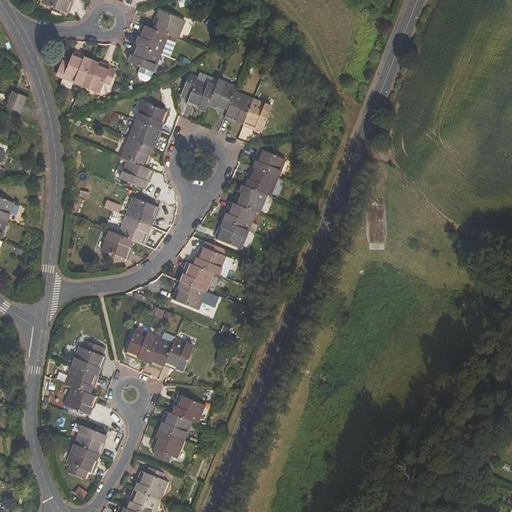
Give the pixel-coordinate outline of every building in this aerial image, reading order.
[(44,0),(43,4),(67,14),(72,0),(44,0)] [(169,36),(179,40),(186,21),(162,11),(154,30),(169,36)] [(154,30),(144,26),(137,45),(162,55),(169,36),(154,30)] [(162,55),(137,45),(130,64),(154,73),(162,55)] [(82,86),(92,62),(73,54),(69,63),(63,61),(57,76),(82,86)] [(92,62),(82,86),(101,93),(111,69),(92,62)] [(190,77),(182,98),(189,101),(188,104),(207,112),(210,105),(217,87),(190,77)] [(217,87),(210,105),(228,112),(236,92),(238,88),(220,81),(217,87)] [(14,92),(10,100),(21,104),(25,97),(14,92)] [(245,125),(255,100),(236,92),(228,112),(226,117),(245,125)] [(10,100),(7,108),(18,112),(21,104),(10,100)] [(263,132),(273,108),(255,100),(245,125),(263,132)] [(168,112),(144,102),(136,121),(161,131),(168,112)] [(161,131),(136,121),(129,140),(153,150),(161,131)] [(128,162),(146,169),(153,150),(129,140),(121,159),(128,162)] [(286,159),(262,150),(255,168),(279,178),(286,159)] [(146,169),(128,162),(121,179),(145,189),(152,172),(146,169)] [(267,194),(271,196),(279,178),(255,168),(248,187),(267,194)] [(248,187),(243,185),(235,204),(256,213),(259,214),(267,194),(248,187)] [(15,204),(0,197),(0,220),(7,223),(15,204)] [(159,209),(135,199),(127,218),(151,228),(159,209)] [(235,204),(231,203),(224,220),(249,230),(256,213),(235,204)] [(135,242),(144,246),(151,228),(127,218),(120,236),(135,242)] [(249,230),(224,220),(217,240),(241,250),(249,230)] [(120,236),(110,232),(102,250),(127,260),(135,242),(120,236)] [(227,257),(203,247),(195,265),(214,273),(219,275),(227,257)] [(182,282),(206,291),(214,273),(195,265),(190,263),(182,282)] [(174,300),(199,310),(206,291),(182,282),(174,300)] [(162,317),(164,309),(154,306),(152,315),(162,317)] [(128,335),(133,337),(127,354),(145,361),(155,337),(131,328),(128,335)] [(155,337),(145,361),(164,369),(165,366),(165,364),(173,344),(155,337)] [(194,347),(175,340),(173,344),(165,364),(177,369),(184,372),(194,347)] [(87,341),(84,349),(80,347),(73,366),(97,376),(104,357),(102,356),(106,349),(87,341)] [(227,356),(220,354),(217,362),(225,364),(227,356)] [(97,376),(73,366),(65,384),(73,387),(90,394),(97,376)] [(73,387),(65,406),(89,415),(97,397),(90,394),(73,387)] [(192,422),(198,424),(205,406),(181,396),(174,414),(192,422)] [(161,431),(184,440),(192,422),(174,414),(168,412),(161,431)] [(75,444),(100,454),(107,436),(83,426),(75,444)] [(153,449),(157,451),(154,457),(169,463),(171,457),(177,459),(184,440),(161,431),(153,449)] [(75,444),(68,463),(72,465),(69,473),(84,479),(88,471),(92,473),(100,454),(75,444)] [(136,491),(160,501),(167,482),(144,472),(136,491)] [(155,511),(160,501),(136,491),(129,509),(134,511),(155,511)]
